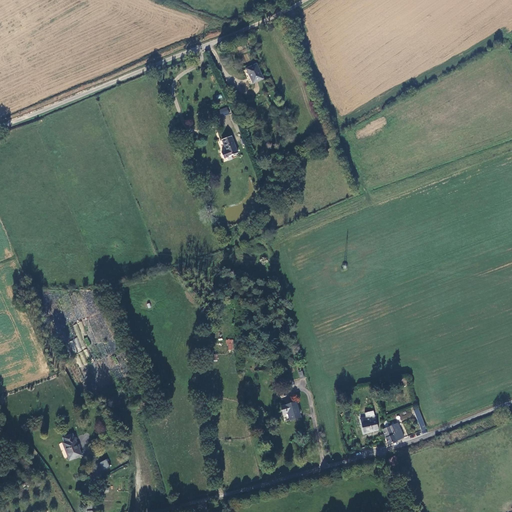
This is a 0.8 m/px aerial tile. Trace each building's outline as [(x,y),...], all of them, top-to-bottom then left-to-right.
[(243,70),(249,85),(261,79),(255,65),(243,70)] [(227,107),(219,110),(222,116),(230,113),(227,107)] [(232,139),(223,143),(227,154),(223,156),(225,161),(239,156),(232,139)] [(73,353),(82,350),(78,338),(69,341),(73,353)] [(299,417),(295,403),(281,407),(283,414),(288,412),(290,420),(299,417)] [(363,433),(378,429),(374,417),(373,417),(372,414),(371,415),(370,413),(359,416),(363,433)] [(417,416),(422,431),(427,430),(422,414),(417,416)] [(382,430),(388,445),(403,438),(397,424),(382,430)] [(74,438),(63,443),(68,455),(66,456),(68,461),(81,456),(74,438)] [(387,460),(391,467),(398,464),(394,456),(387,460)]
